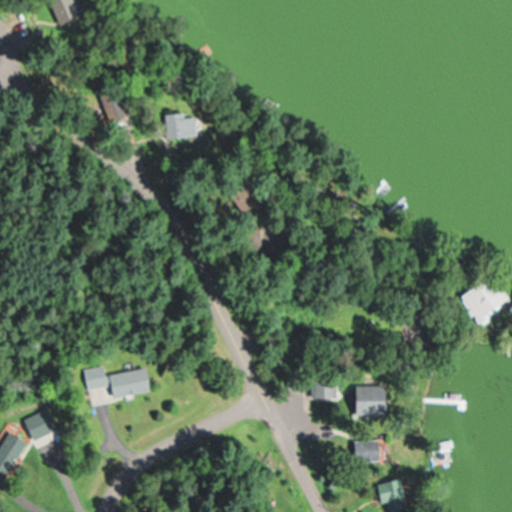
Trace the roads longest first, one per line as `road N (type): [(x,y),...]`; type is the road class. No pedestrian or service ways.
road 1 (residential): [(323,511),(263,397),(171,184),(105,84),(13,67)]
road 2 (residential): [(106,511),(139,460),(263,397)]
